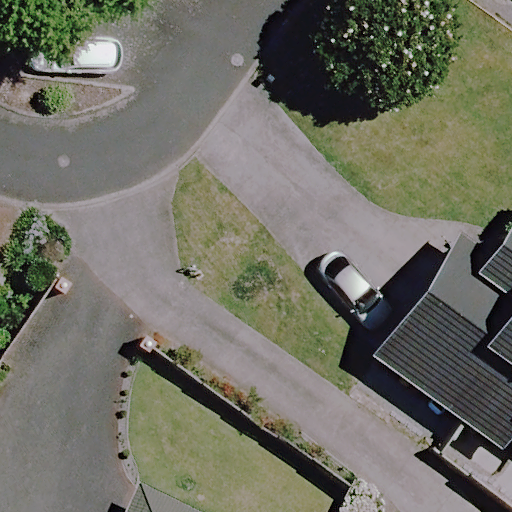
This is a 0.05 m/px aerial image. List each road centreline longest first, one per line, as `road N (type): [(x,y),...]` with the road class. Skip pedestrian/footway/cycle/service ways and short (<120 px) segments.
road 1 (residential): [(150,139),(245,0)]
road 2 (residential): [(0,149),(63,153),(150,139)]
